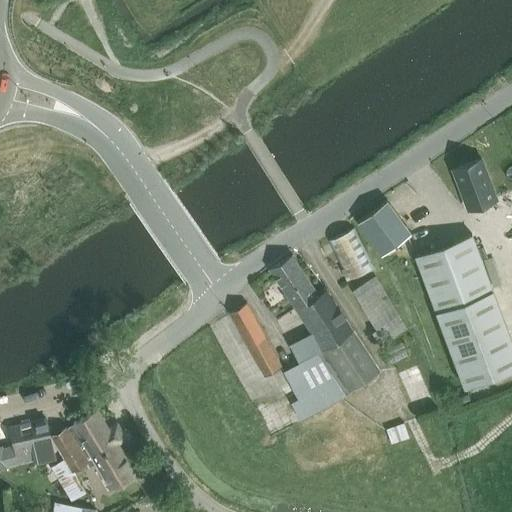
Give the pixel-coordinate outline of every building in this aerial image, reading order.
[(482,157),(453,167),(468,207),(497,197),(482,157)] [(387,198),(358,220),(382,252),(412,231),(387,198)] [(327,239),(345,280),(373,267),(355,227),(327,239)] [(465,385),(511,367),(511,338),(472,232),(415,253),(465,385)] [(353,328),(326,288),(318,293),(292,253),(270,267),(312,332),(323,349),(318,352),(330,370),(346,393),(381,369),(353,327),(353,328)] [(380,343),(408,328),(378,275),(354,289),(376,328),(373,330),(380,343)] [(264,375),(283,365),(247,301),(229,311),(264,375)] [(300,397),(292,401),(301,418),(341,398),(328,372),(330,370),(318,352),(323,349),(312,332),(291,343),(300,360),(285,369),(300,397)] [(99,366),(112,360),(108,350),(94,355),(99,366)] [(112,486),(135,472),(118,442),(123,438),(115,423),(109,427),(98,408),(73,422),(75,425),(69,428),(87,460),(88,463),(96,459),(112,486)] [(54,455),(55,455),(47,418),(11,426),(16,448),(4,450),(3,445),(0,445),(0,465),(53,454),(54,455)] [(87,460),(69,428),(67,425),(52,434),(72,469),(87,460)] [(81,511),(82,505),(55,501),(53,511),(81,511)]
